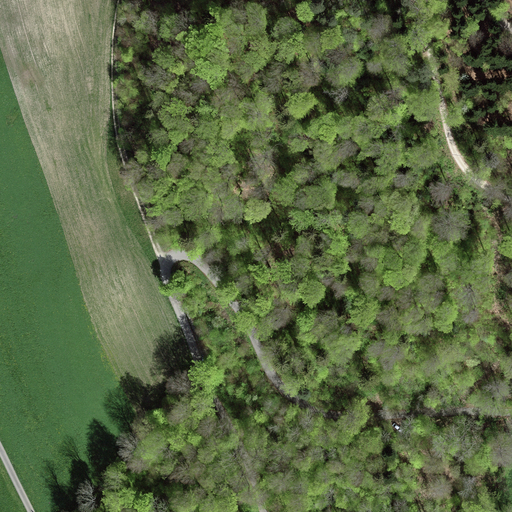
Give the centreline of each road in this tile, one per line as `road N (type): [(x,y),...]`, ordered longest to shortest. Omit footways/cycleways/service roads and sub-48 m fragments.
road 1 (residential): [(511,413),(353,417),(310,408),(272,376),(246,320),(202,262),(180,254),(168,273),(263,511)]
road 2 (track): [(168,273),(115,118),(113,45),(122,0)]
road 3 (track): [(441,0),(431,43),(458,155),(474,178),(511,198)]
